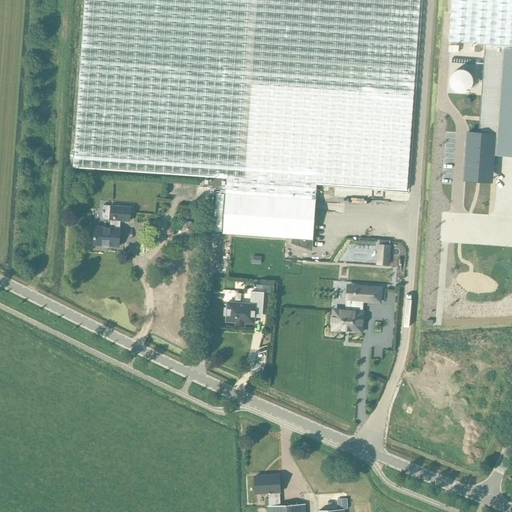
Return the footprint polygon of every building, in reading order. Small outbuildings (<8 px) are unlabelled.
[(407,190),(419,0),(85,0),(73,168),(227,178),(227,179),(205,178),(205,186),(226,187),(223,234),(291,238),(291,244),(312,251),(313,240),(316,184),(407,190)] [(511,0),(452,0),(449,41),(485,44),(478,133),(468,132),(465,172),(492,174),(493,155),(511,156),(511,0)] [(52,167),(52,157),(44,157),(44,166),(52,167)] [(94,245),(119,247),(120,229),(120,221),(130,222),(131,206),(110,205),(109,221),(110,221),(110,228),(95,227),(94,245)] [(251,264),(260,265),(261,257),(252,256),(251,264)] [(354,292),(354,294),(355,294),(355,299),(355,300),(362,300),(379,302),(380,289),(363,287),(363,288),(356,287),(355,292),(354,292)] [(262,312),(264,292),(251,292),(250,304),(227,303),(227,308),(225,308),(224,316),(227,316),(226,321),(254,324),(255,312),(262,312)] [(332,315),(331,324),(333,324),(333,329),(361,331),(362,312),(361,312),(362,300),(355,300),(355,299),(347,299),(346,311),(345,311),(334,310),(334,316),(332,315)] [(464,399),(455,416),(486,431),(494,414),(491,412),(499,395),(485,388),(476,405),(464,399)] [(267,506),(267,511),(306,511),(306,503),(280,505),(280,492),(279,475),(255,476),(256,493),(268,492),(268,498),(264,499),(265,507),(267,506)]
